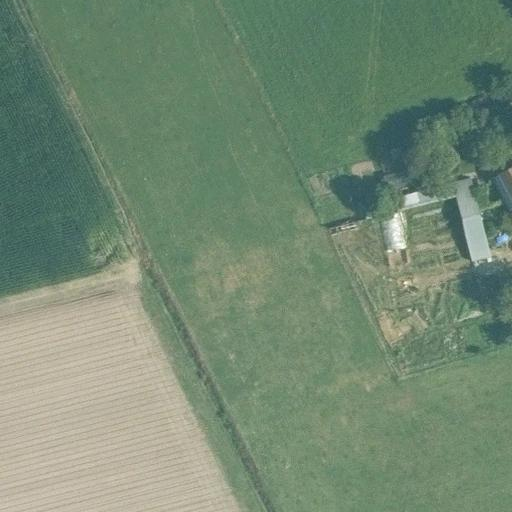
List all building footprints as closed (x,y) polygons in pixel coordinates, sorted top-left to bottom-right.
[(400,169),(404,180),(427,172),(423,161),(400,169)] [(511,166),(494,176),(511,210),(511,166)] [(471,178),(417,192),(420,204),(455,195),(472,261),(490,256),(478,207),(474,190),(471,178)] [(422,360),(510,343),(497,276),(409,293),(422,360)] [(322,306),(319,291),(291,296),(294,312),(322,306)]
